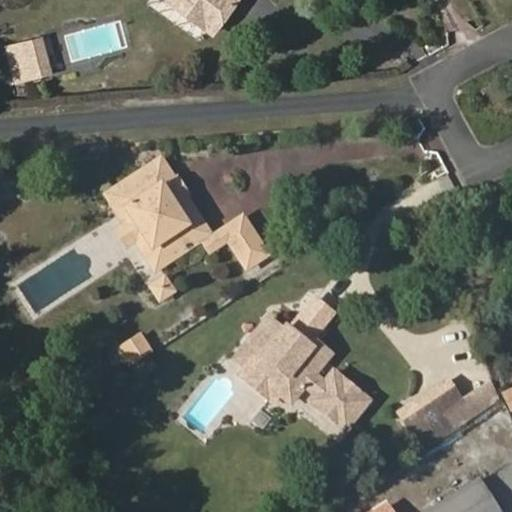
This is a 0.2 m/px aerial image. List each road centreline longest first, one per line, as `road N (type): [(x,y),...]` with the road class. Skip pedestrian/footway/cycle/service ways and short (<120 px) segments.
road 1 (residential): [(424,97),(0,127)]
road 2 (residential): [(424,97),(471,162),(511,143)]
